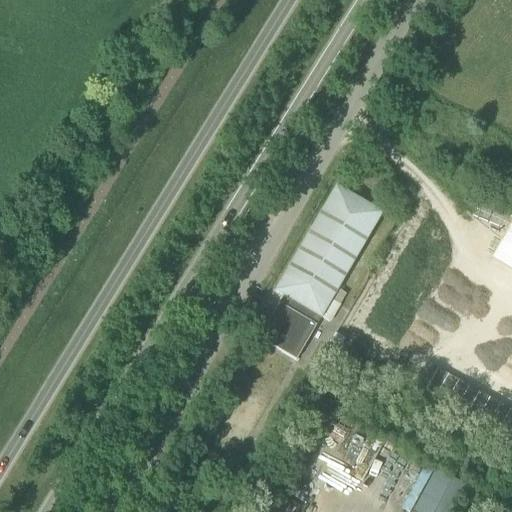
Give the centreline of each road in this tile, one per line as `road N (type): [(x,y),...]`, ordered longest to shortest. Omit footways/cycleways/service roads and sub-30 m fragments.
road 1 (secondary): [(51,511),(368,0)]
road 2 (unclassified): [(113,511),(424,0)]
road 3 (secondary): [(291,0),(0,472)]
road 4 (track): [(0,251),(157,0)]
